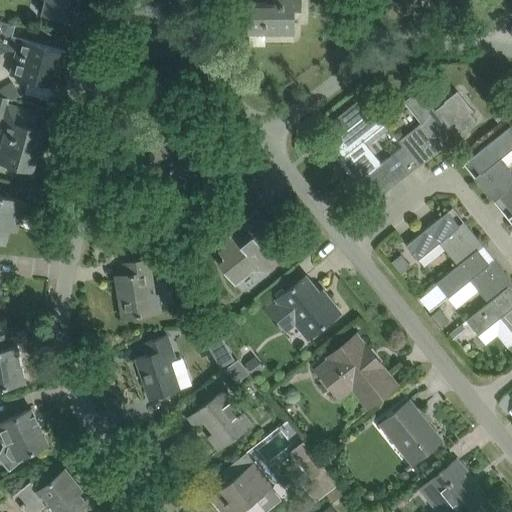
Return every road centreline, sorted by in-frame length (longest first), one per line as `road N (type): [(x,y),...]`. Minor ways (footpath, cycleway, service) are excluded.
road 1 (residential): [(163,511),(77,396),(61,300),(140,0)]
road 2 (residential): [(511,48),(484,40),(426,42),(370,60),(260,135)]
road 3 (residential): [(511,252),(449,175),(352,251)]
road 4 (residential): [(476,404),(352,251)]
road 5 (residential): [(260,135),(150,0)]
road 6 (residential): [(352,251),(260,135)]
